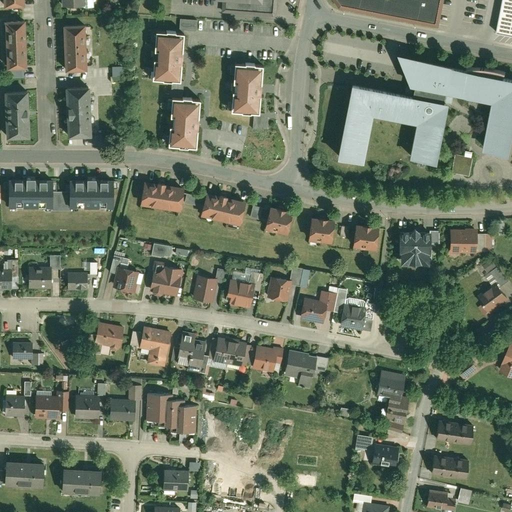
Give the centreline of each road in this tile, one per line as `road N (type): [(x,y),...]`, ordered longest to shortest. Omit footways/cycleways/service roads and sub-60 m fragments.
road 1 (residential): [(29,307),(212,318),(365,348),(389,338)]
road 2 (residential): [(47,158),(134,159),(298,192)]
road 3 (residential): [(511,311),(430,372),(405,511)]
road 4 (residential): [(298,192),(414,212),(511,209)]
road 5 (residential): [(307,13),(511,55)]
road 6 (residential): [(298,192),(294,105),(307,13)]
road 7 (residential): [(47,158),(43,0)]
road 8 (residential): [(128,450),(0,442)]
